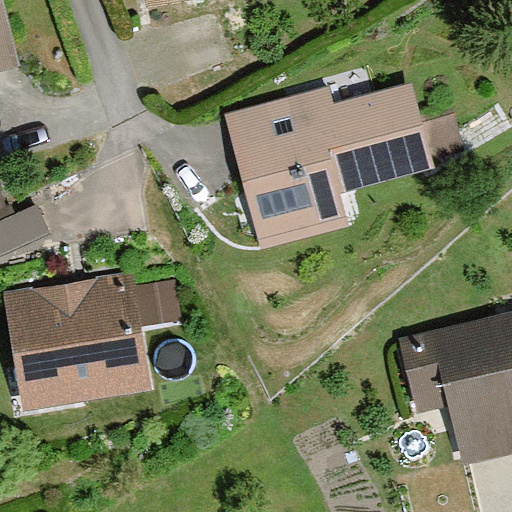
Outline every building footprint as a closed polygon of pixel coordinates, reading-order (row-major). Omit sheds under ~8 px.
[(0,12),(0,60),(12,57),(0,12)] [(419,159),(399,76),(311,97),(309,87),(218,108),(250,239),(340,217),(331,180),(419,159)] [(38,205),(0,222),(0,257),(51,234),(38,205)] [(129,274),(2,295),(20,406),(147,386),(137,328),(131,286),(129,274)] [(171,280),(131,286),(137,328),(178,322),(171,280)] [(511,312),(394,341),(410,407),(443,400),(456,457),(511,443),(511,312)]
